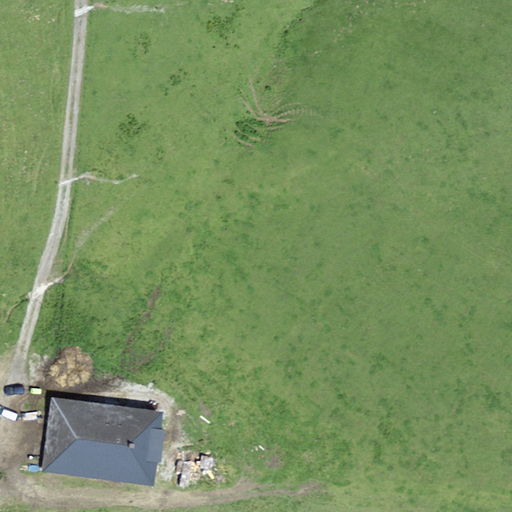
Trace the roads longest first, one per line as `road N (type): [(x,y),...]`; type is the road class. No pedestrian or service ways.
road 1 (track): [(0,462),(29,488),(72,499),(155,500),(290,483),(511,498)]
road 2 (track): [(0,411),(69,179),(90,0)]
